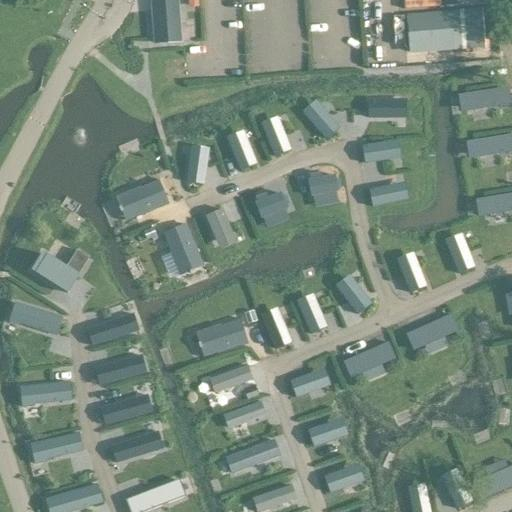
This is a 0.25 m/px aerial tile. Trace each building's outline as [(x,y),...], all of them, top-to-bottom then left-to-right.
[(151,0),(155,43),(180,41),(176,0),(151,0)] [(482,9),(406,15),(409,52),(485,46),(482,9)] [(467,94),(470,110),(510,104),(507,88),(467,94)] [(368,101),(368,118),(382,118),(382,116),(397,116),(397,102),(382,103),(382,100),(368,101)] [(318,130),(326,140),(339,129),(330,118),(329,120),(319,109),(309,117),(320,129),(318,130)] [(270,145),(275,157),(290,151),(285,138),(283,139),(278,125),(266,130),(272,145),(270,145)] [(511,134),(475,141),(478,157),(511,151),(511,134)] [(236,159),(240,171),(256,165),(251,152),(249,153),(244,139),(232,144),(238,158),(236,159)] [(362,147),(364,163),(377,161),(377,159),(392,156),(390,144),(374,147),(374,145),(362,147)] [(187,183),(203,185),(205,172),(203,171),(205,157),(193,155),(191,170),(188,170),(187,183)] [(327,193),(328,195),(336,193),(335,192),(337,192),(334,176),(321,178),(321,173),(309,176),(310,180),(308,181),(311,196),(327,193)] [(157,181),(117,198),(120,207),(118,208),(120,212),(122,212),(126,221),(167,203),(157,181)] [(381,188),(369,190),(372,207),(385,204),(385,202),(399,199),(397,187),(381,190),(381,188)] [(255,203),(261,218),(277,212),(277,213),(285,210),(284,209),(286,208),(280,193),(268,198),(266,194),(255,198),(257,203),(255,203)] [(488,215),(511,210),(511,194),(485,199),(488,215)] [(221,209),(205,216),(211,229),(213,228),(218,241),(230,236),(224,222),(226,221),(221,209)] [(186,225),(163,234),(180,275),(189,271),(190,273),(195,271),(194,269),(203,266),(186,225)] [(156,235),(153,228),(143,232),(146,240),(156,235)] [(454,262),(458,274),(474,268),(469,255),(467,256),(462,242),(450,247),(456,262),(454,262)] [(42,255),(32,272),(66,293),(88,259),(76,251),(65,269),(42,255)] [(405,281),(410,293),(426,287),(421,275),(419,275),(413,261),(402,266),(408,281),(405,281)] [(350,305),(358,315),(371,304),(363,294),(361,295),(352,284),(342,291),(352,304),(350,305)] [(306,323),(311,335),(327,328),(321,315),(319,316),(314,302),(302,307),(308,322),(306,323)] [(12,311),(9,322),(20,325),(20,324),(57,335),(62,319),(16,304),(14,311),(12,311)] [(253,311),(244,314),(247,324),(257,321),(253,311)] [(132,314),(86,329),(92,346),(138,331),(132,314)] [(450,315),(406,334),(413,350),(423,345),(444,336),(457,331),(450,315)] [(270,337),(275,349),(291,343),(286,330),(284,331),(278,317),(266,322),(272,336),(270,337)] [(239,320),(197,333),(200,343),(198,343),(199,349),(201,348),(204,357),(247,343),(239,320)] [(387,343),(343,362),(350,378),(361,373),(381,364),(394,358),(387,343)] [(141,356),(94,368),(99,385),(145,373),(141,356)] [(247,366),(211,379),(216,393),(252,380),(247,366)] [(290,382),(295,398),(308,393),(307,391),(321,386),(317,374),(302,380),(301,378),(290,382)] [(22,395),(20,395),(22,407),(33,406),(33,404),(71,400),(70,382),(22,388),(22,395)] [(255,386),(243,390),(247,399),(258,395),(255,386)] [(146,395),(100,408),(105,425),(151,412),(146,395)] [(228,427),(231,428),(266,416),(260,402),(226,415),(224,418),(228,427)] [(319,427),(307,431),(313,447),(326,443),(325,441),(339,436),(335,424),(320,429),(319,427)] [(162,449),(157,432),(111,446),(116,463),(162,449)] [(79,433),(32,445),(34,452),(32,453),(34,464),(46,461),(45,459),(83,451),(79,433)] [(272,440),(227,458),(233,474),(278,457),(277,453),(278,451),(277,447),(275,447),(272,440)] [(487,478),(474,483),(481,499),(511,485),(511,467),(508,469),(487,478)] [(324,477),(329,493),(342,489),(341,487),(355,482),(351,470),(336,475),(335,473),(324,477)] [(457,509),(472,502),(466,490),(464,491),(457,477),(446,483),(453,497),(451,498),(457,509)] [(175,481),(127,499),(132,511),(145,511),(182,498),(175,481)] [(97,485),(47,499),(50,508),(48,508),(48,511),(69,511),(103,502),(97,485)] [(253,499),(257,511),(259,511),(295,500),(290,486),(253,499)] [(412,511),(429,511),(429,507),(426,507),(424,493),(411,495),(414,510),(412,511)] [(240,502),(242,511),(255,511),(252,499),(240,502)]
